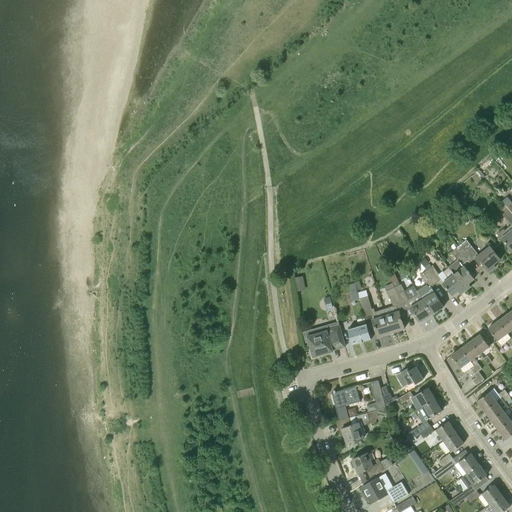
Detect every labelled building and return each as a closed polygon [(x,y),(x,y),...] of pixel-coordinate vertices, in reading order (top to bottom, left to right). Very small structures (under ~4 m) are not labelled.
[(511,212),(507,206),(500,211),(511,225),(511,224),(511,212)] [(511,228),(501,237),(511,251),(511,228)] [(470,263),(474,259),(476,258),(464,242),(458,247),(470,263)] [(501,259),(490,246),(476,258),(474,259),(479,265),(482,263),(489,272),(496,266),(494,264),(501,259)] [(457,259),(464,267),(465,266),(470,263),(458,247),(452,252),(457,259)] [(465,266),(464,267),(457,259),(448,267),(449,267),(466,290),(471,286),(469,283),(475,278),(465,266)] [(427,270),(436,283),(442,278),(433,266),(427,270)] [(461,294),(466,290),(449,267),(444,271),(443,271),(448,278),(442,283),(453,295),(458,291),(461,294)] [(429,288),(436,283),(427,270),(420,275),(429,288)] [(407,301),(409,300),(401,284),(394,287),(402,304),(407,301)] [(402,304),(394,287),(386,291),(393,307),(397,306),(402,304)] [(357,290),(350,292),(352,302),(360,299),(358,293),(357,290)] [(371,314),(373,313),(366,290),(358,293),(360,299),(365,316),(371,314)] [(443,307),(434,292),(422,299),(431,314),(443,307)] [(422,299),(419,294),(409,300),(407,301),(410,306),(419,321),(431,314),(422,299)] [(398,310),(397,306),(393,307),(384,310),(391,332),(405,328),(399,310),(398,310)] [(391,332),(384,310),(373,313),(371,314),(372,319),(378,337),(391,332)] [(508,333),(511,330),(511,319),(508,313),(498,320),(508,333)] [(502,345),(507,341),(511,338),(508,333),(498,320),(488,328),(498,341),(498,340),(502,345)] [(315,329),(304,332),(307,341),(309,340),(313,356),(333,351),(332,347),(344,343),(338,323),(325,326),(327,331),(316,334),(315,329)] [(352,344),(363,341),(372,339),(367,323),(348,329),(352,344)] [(471,341),(480,353),(494,343),(488,335),(484,338),(480,334),(471,341)] [(470,360),(480,353),(471,341),(461,348),(470,360)] [(477,377),(480,374),(479,371),(474,365),(470,360),(461,348),(451,355),(461,367),(464,372),(470,368),(477,377)] [(488,355),(483,358),(488,364),(494,372),(498,369),(488,355)] [(474,365),(479,371),(482,368),(478,362),(474,365)] [(396,375),(403,387),(414,381),(415,383),(423,379),(416,367),(409,371),(407,368),(396,375)] [(484,379),(480,374),(477,377),(473,380),(476,385),(484,379)] [(378,409),(386,407),(386,405),(381,388),(378,380),(377,380),(370,382),(378,409)] [(381,388),(386,405),(394,401),(386,385),(381,388)] [(332,392),(336,408),(360,401),(356,386),(336,391),(335,390),(334,390),(334,392),(332,392)] [(422,407),(435,399),(428,387),(415,395),(413,396),(410,391),(399,397),(402,403),(410,398),(417,410),(422,407)] [(484,410),(497,401),(490,391),(477,401),(484,410)] [(502,397),(505,401),(511,397),(508,393),(502,397)] [(492,420),(505,410),(509,406),(505,401),(502,397),(497,401),(484,410),(492,420)] [(435,399),(422,407),(429,418),(442,410),(435,399)] [(391,414),(386,407),(378,409),(351,417),(353,424),(339,429),(341,435),(344,434),(347,443),(366,437),(363,426),(376,422),(375,419),(385,416),(391,414)] [(498,429),(511,420),(508,416),(505,410),(492,420),(498,429)] [(511,419),(511,420),(498,429),(506,439),(511,434),(511,419)] [(417,427),(420,433),(431,426),(427,420),(417,427)] [(444,441),(456,432),(449,421),(436,429),(444,441)] [(420,433),(424,438),(434,431),(431,426),(420,433)] [(456,432),(444,441),(451,452),(464,443),(456,432)] [(372,461),(368,452),(353,459),(358,473),(367,469),(371,478),(384,469),(394,463),(393,459),(388,461),(387,459),(380,461),(379,458),(372,461)] [(439,461),(443,466),(453,458),(449,453),(439,461)] [(459,462),(457,463),(455,465),(462,476),(479,464),(471,453),(459,462)] [(446,471),(455,465),(457,463),(453,458),(443,466),(444,467),(446,471)] [(487,475),(479,464),(462,476),(459,478),(467,488),(473,485),(474,483),(474,484),(487,475)] [(379,478),(363,487),(373,504),(389,495),(395,504),(411,495),(403,483),(388,492),(379,478)] [(490,504),(502,495),(494,484),(482,493),(490,504)] [(463,500),(466,497),(476,490),(473,485),(467,488),(459,495),(463,500)] [(466,497),(470,502),(480,495),(476,490),(466,497)] [(484,511),(486,511),(502,511),(510,506),(502,495),(490,504),(480,511),(484,511)] [(396,506),(399,511),(400,511),(417,502),(413,496),(396,506)]
